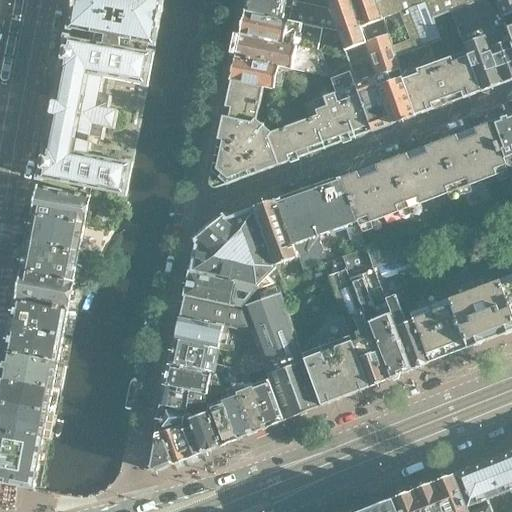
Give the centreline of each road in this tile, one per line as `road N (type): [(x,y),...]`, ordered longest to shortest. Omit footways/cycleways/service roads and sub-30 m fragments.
road 1 (residential): [(191,208),(223,208),(511,97)]
road 2 (residential): [(129,509),(191,208)]
road 3 (residential): [(234,0),(191,208)]
road 4 (tertiary): [(325,465),(257,467),(129,509)]
road 5 (tertiary): [(325,465),(511,390)]
road 6 (residential): [(0,165),(21,31),(46,0)]
